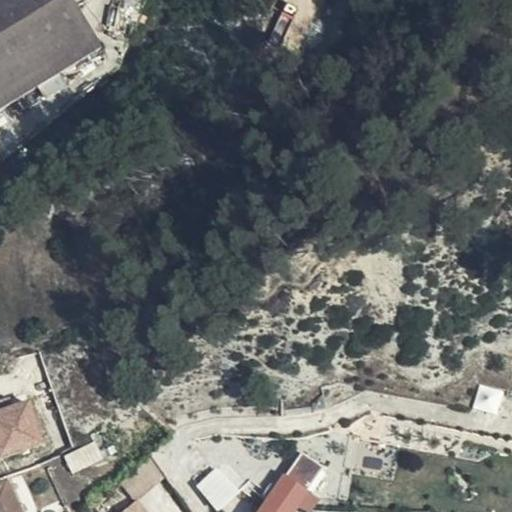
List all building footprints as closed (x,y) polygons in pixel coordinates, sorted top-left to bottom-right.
[(0,0),(0,111),(101,49),(103,49),(72,0),(0,0)] [(496,413),(503,391),(480,384),(474,407),(496,413)] [(10,397),(0,399),(0,458),(45,443),(31,399),(13,405),(10,397)] [(96,443),(65,458),(74,475),(106,459),(96,443)] [(264,511),(301,511),(297,508),(322,471),(304,458),(286,482),(270,504),(264,511)] [(194,485),(217,510),(239,491),(216,466),(194,485)] [(261,499),(270,504),(286,482),(277,477),(261,499)] [(21,511),(20,509),(9,483),(0,487),(0,511),(21,511)] [(148,511),(133,498),(121,511),(148,511)]
